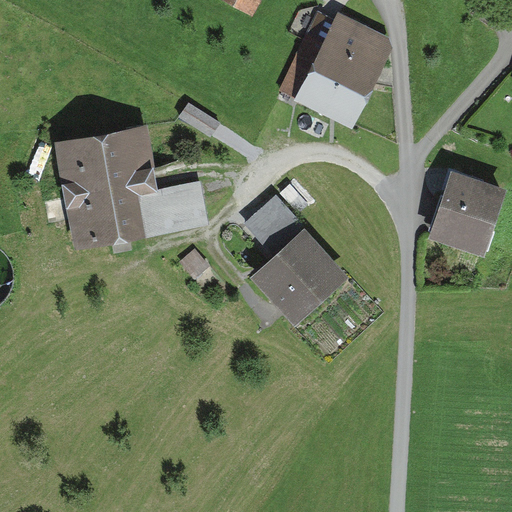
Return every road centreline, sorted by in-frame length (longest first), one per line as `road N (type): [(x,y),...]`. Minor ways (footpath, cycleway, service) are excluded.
road 1 (unclassified): [(397,511),(408,245),(391,0)]
road 2 (track): [(406,169),(511,51)]
road 3 (unknown): [(407,205),(326,152),(287,157)]
